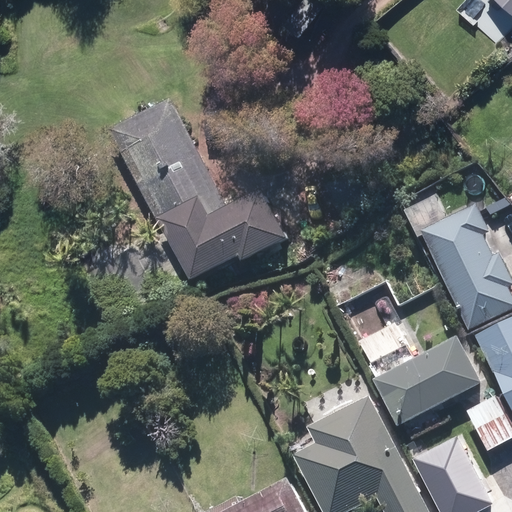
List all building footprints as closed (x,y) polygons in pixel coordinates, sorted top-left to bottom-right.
[(230,202),(178,96),(119,125),(163,216),(169,213),(199,274),(294,228),(272,182),(230,202)] [(504,252),(481,198),(432,219),(474,319),(511,302),(511,259),(508,251),(504,252)] [(511,310),(482,325),(511,386),(511,310)] [(464,331),(385,370),(406,413),(486,375),(464,331)] [(511,432),(511,411),(499,387),(475,399),(496,440),(511,432)] [(441,511),(442,511),(376,392),(325,420),(335,438),(310,451),(341,508),(385,484),(400,511),(441,511)] [(420,456),(450,511),(470,511),(499,497),(465,432),(420,456)] [(303,511),(315,506),(296,471),(220,511),(303,511)]
